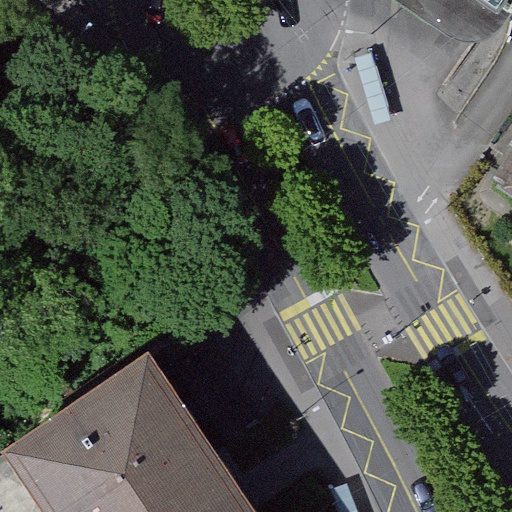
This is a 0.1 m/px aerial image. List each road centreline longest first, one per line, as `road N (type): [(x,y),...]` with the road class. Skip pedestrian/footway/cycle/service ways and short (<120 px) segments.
road 1 (primary): [(210,81),(335,353),(425,511)]
road 2 (primary): [(511,417),(433,298),(287,33)]
